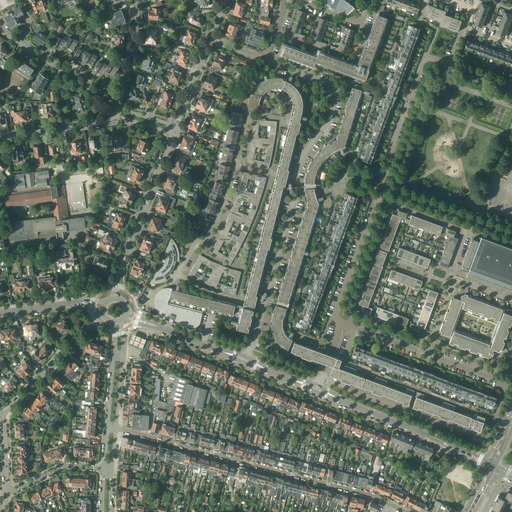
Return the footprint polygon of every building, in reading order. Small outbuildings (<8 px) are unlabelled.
[(42,13),(43,15),(44,18),(47,17),(45,11),(48,10),(43,0),(39,0),(39,1),(38,1),(42,13)] [(308,0),(310,1),(310,0),(323,0),(331,8),(347,14),(354,7),(349,3),(344,0),(308,0)] [(406,10),(409,2),(404,0),(401,8),(406,10)] [(42,19),(44,18),(43,15),(42,13),(38,1),(36,2),(34,1),(32,2),(32,4),(35,13),(33,14),(34,16),(39,14),(40,16),(41,16),(42,19)] [(245,4),(245,3),(242,2),(241,3),(237,2),(235,8),(245,11),(246,7),(244,7),(245,5),(247,5),(247,4),(245,4)] [(262,13),(262,12),(269,13),(269,9),(272,9),(273,3),(264,2),(264,8),(261,8),(260,12),(262,13)] [(411,12),(414,4),(409,2),(406,10),(405,12),(411,14),(411,12)] [(476,19),(474,24),(483,27),(484,25),(490,27),(491,25),(489,24),(485,22),(489,9),(491,10),(492,7),(490,6),(480,3),(479,6),(477,11),(477,13),(475,19),(476,19)] [(414,4),(411,12),(417,14),(420,5),(414,4)] [(445,11),(428,5),(424,17),(441,23),(439,26),(457,32),(461,21),(444,15),(445,11)] [(6,20),(12,30),(15,28),(13,25),(15,24),(16,27),(21,24),(18,19),(21,17),(20,15),(23,14),(23,13),(28,11),(25,6),(14,12),(14,11),(9,14),(10,14),(9,14),(7,13),(5,14),(5,16),(4,17),(5,17),(3,18),(3,19),(4,21),(5,21),(6,20)] [(149,10),(149,14),(148,15),(148,17),(149,18),(149,19),(160,19),(160,9),(152,8),(152,10),(149,10)] [(245,11),(235,8),(233,14),(242,17),(242,15),(244,15),(245,11)] [(111,12),(106,14),(112,28),(121,24),(121,26),(126,24),(121,10),(114,13),(115,15),(113,16),(111,12)] [(297,15),(305,18),(307,13),(299,10),(297,15)] [(189,15),(194,16),(191,23),(200,26),(203,19),(199,17),(199,16),(198,15),(199,12),(191,11),(189,15)] [(493,25),(492,28),(498,30),(497,33),(506,36),(508,31),(509,31),(511,26),(511,24),(511,23),(511,14),(510,14),(509,13),(503,11),(502,14),(504,15),(499,28),(495,26),(493,25)] [(268,18),(269,13),(262,12),(262,13),(259,13),(258,18),(259,19),(257,20),(258,22),(260,23),(269,25),(270,18),(268,18)] [(315,62),(319,63),(365,80),(388,19),(378,15),(366,48),(364,47),(357,66),(318,52),(317,57),(285,45),(281,56),(290,60),(291,58),(304,63),(303,65),(313,68),(315,62)] [(305,18),(297,15),(295,20),(303,23),(305,18)] [(320,18),(318,23),(326,26),(328,21),(320,18)] [(230,22),(228,28),(237,32),(238,29),(240,30),(242,26),(241,26),(242,23),(234,20),(232,23),(230,22)] [(326,26),(318,23),(316,28),(324,31),(326,26)] [(295,32),(295,33),(295,35),(298,36),(298,33),(299,34),(301,28),(293,25),(291,31),(295,32)] [(58,34),(60,35),(64,29),(60,27),(53,37),(55,39),(58,34)] [(345,27),(343,33),(352,36),(354,30),(345,27)] [(237,32),(228,28),(226,35),(235,38),(237,38),(239,35),(237,34),(237,32)] [(250,36),(247,44),(247,45),(248,45),(248,44),(261,48),(264,39),(265,39),(266,36),(265,36),(266,33),(266,32),(265,33),(263,32),(263,31),(262,32),(260,31),(260,30),(259,31),(257,30),(257,29),(257,30),(253,28),(250,36)] [(147,35),(147,36),(158,37),(158,30),(148,29),(148,33),(147,33),(147,35)] [(416,37),(418,33),(408,29),(406,33),(406,34),(408,35),(416,37)] [(186,37),(195,40),(197,34),(187,30),(185,35),(187,36),(186,37)] [(111,40),(115,40),(124,41),(124,35),(122,34),(123,31),(116,31),(116,34),(115,34),(112,34),(111,40)] [(39,34),(37,33),(33,38),(43,44),(46,39),(43,36),(43,35),(40,33),(39,34)] [(316,43),(319,44),(320,41),(320,42),(322,36),(314,33),(312,39),(317,40),(316,43)] [(352,36),(343,33),(342,38),(350,41),(352,36)] [(68,38),(65,36),(63,39),(61,37),(60,38),(57,36),(50,47),(53,49),(55,47),(60,50),(62,48),(68,38)] [(192,46),(195,40),(186,37),(187,36),(184,36),(182,42),(184,42),(184,43),(192,46)] [(404,38),(404,37),(401,36),(400,38),(403,39),(403,41),(401,40),(401,42),(402,42),(413,46),(415,41),(413,41),(404,38)] [(69,37),(68,38),(62,48),(65,50),(67,47),(72,51),(78,42),(72,38),(72,39),(69,37)] [(473,47),(476,38),(474,37),(473,39),(469,38),(468,41),(465,49),(472,51),(473,47)] [(473,47),(472,51),(477,53),(480,45),(481,42),(477,41),(478,39),(476,38),(473,47)] [(411,51),(413,46),(402,42),(401,46),(400,46),(404,48),(403,48),(411,51)] [(483,55),(488,43),(485,42),(485,43),(481,42),(480,45),(477,53),(483,55)] [(338,48),(339,49),(341,49),(346,51),(348,46),(340,43),(338,48)] [(490,43),(488,43),(483,55),(489,57),(490,56),(493,50),(489,48),(490,47),(488,46),(490,43)] [(395,44),(393,49),(395,50),(396,47),(399,48),(398,51),(402,52),(410,55),(410,54),(411,51),(403,48),(404,48),(400,46),(401,46),(398,46),(395,44)] [(496,60),(501,47),(499,47),(497,50),(496,49),(496,51),(493,50),(490,56),(489,57),(496,60)] [(501,47),(496,60),(503,62),(506,54),(507,51),(503,50),(503,51),(502,51),(503,48),(501,47)] [(78,59),(82,62),(88,53),(87,53),(82,49),(81,50),(79,48),(71,59),(74,61),(76,59),(77,60),(78,59)] [(189,53),(179,49),(178,52),(180,53),(179,56),(187,59),(189,53)] [(400,56),(408,59),(410,55),(402,52),(398,51),(397,50),(397,52),(398,53),(397,55),(400,56)] [(506,54),(503,62),(509,65),(511,57),(511,51),(511,54),(510,54),(510,52),(507,51),(506,54)] [(82,62),(81,63),(84,65),(85,62),(91,66),(97,57),(91,53),(90,54),(88,52),(87,53),(88,53),(82,62)] [(143,60),(144,61),(144,60),(154,63),(156,64),(158,56),(146,53),(145,56),(144,55),(144,56),(143,57),(143,58),(143,59),(143,60)] [(214,61),(224,65),(224,64),(225,65),(227,61),(224,60),(226,54),(221,53),(220,55),(217,54),(216,57),(215,57),(214,61)] [(399,60),(407,63),(408,59),(400,56),(397,55),(397,58),(395,57),(394,59),(399,60)] [(185,65),(187,59),(179,56),(177,62),(185,65)] [(10,71),(25,82),(35,67),(19,57),(10,71)] [(232,60),(245,66),(247,62),(233,57),(232,60)] [(407,63),(399,60),(394,59),(393,61),(395,61),(394,65),(397,66),(405,69),(407,63)] [(152,71),(154,63),(144,60),(144,61),(143,64),(142,64),(142,66),(142,68),(148,69),(147,72),(151,73),(152,71)] [(224,65),(214,61),(212,65),(213,65),(212,67),(222,71),(224,65)] [(108,66),(102,62),(101,63),(98,62),(91,72),(94,74),(96,71),(102,75),(103,72),(104,72),(108,66)] [(110,62),(108,66),(104,72),(106,74),(108,72),(114,75),(120,66),(114,62),(113,64),(110,62)] [(393,66),(393,69),(395,70),(403,73),(405,69),(397,66),(394,65),(392,64),(392,63),(389,62),(388,64),(393,66)] [(391,73),(394,74),(394,75),(402,78),(403,73),(395,70),(393,69),(390,68),(389,70),(392,71),(391,73)] [(171,76),(180,79),(180,78),(181,78),(181,76),(181,75),(182,73),(174,70),(171,76)] [(233,79),(240,82),(244,75),(237,71),(233,79)] [(386,75),(387,72),(385,71),(383,76),(384,76),(387,77),(392,79),(392,78),(400,81),(402,78),(394,75),(394,74),(391,73),(390,73),(389,76),(386,75)] [(30,87),(35,90),(45,74),(43,72),(41,72),(40,74),(39,74),(36,79),(35,80),(35,81),(34,83),(33,82),(30,87)] [(139,87),(141,88),(143,88),(144,88),(145,85),(144,85),(145,82),(142,80),(144,77),(143,77),(143,76),(143,75),(140,73),(139,74),(138,74),(138,75),(137,74),(136,77),(137,77),(135,82),(138,83),(136,86),(137,86),(138,87),(139,87)] [(45,74),(35,90),(40,93),(43,88),(42,88),(43,86),(44,86),(45,85),(44,84),(48,79),(47,79),(48,77),(48,76),(45,74)] [(244,304),(254,307),(254,306),(255,304),(256,301),(256,299),(257,294),(258,292),(259,288),(270,245),(270,243),(270,242),(281,201),(281,200),(285,182),(286,180),(287,178),(287,175),(289,170),(287,169),(296,133),(298,133),(299,128),(300,122),(299,122),(301,112),(303,112),(304,105),(303,99),(303,98),(301,92),(297,87),(292,82),(290,81),(288,80),(286,79),(279,77),(273,77),(267,79),(266,75),(266,74),(265,74),(264,74),(264,75),(263,75),(263,76),(265,80),(260,82),(255,86),(255,87),(251,92),(250,97),(246,96),(245,96),(244,97),(244,98),(245,99),(249,100),(248,105),(248,107),(249,112),(252,111),(259,109),(259,105),(259,101),(261,97),(263,94),(266,91),(270,89),(274,88),(278,88),(282,89),(286,91),(289,94),(291,97),(293,101),(293,105),(292,110),(290,121),(289,124),(289,125),(288,127),(288,129),(279,164),(277,170),(277,172),(277,173),(276,175),(275,178),(275,180),(272,192),(260,238),(260,239),(260,241),(259,242),(259,244),(247,290),(246,296),(245,298),(245,299),(244,302),(244,304)] [(206,81),(216,85),(217,81),(216,80),(217,77),(209,75),(208,77),(207,77),(206,81)] [(172,83),(177,85),(178,82),(179,82),(180,80),(179,80),(180,79),(171,76),(169,81),(169,82),(169,83),(172,84),(172,83)] [(391,83),(399,86),(400,81),(392,78),(392,79),(387,77),(386,79),(389,80),(388,82),(391,83)] [(216,85),(206,81),(204,85),(205,85),(204,88),(212,91),(213,88),(214,89),(216,85)] [(389,87),(389,88),(398,91),(399,86),(391,83),(388,82),(386,86),(389,87)] [(272,316),(271,323),(271,329),(273,336),(277,341),(282,346),(287,350),(288,350),(292,340),(291,339),(291,338),(289,336),(288,335),(287,334),(286,333),(285,334),(283,331),(282,327),(282,323),(283,319),(299,267),(302,257),(302,255),(304,249),(305,247),(318,205),(319,206),(320,204),(319,201),(318,198),(317,198),(316,194),(316,193),(316,191),(315,189),(315,185),(315,184),(316,179),(317,174),(319,169),(321,165),(324,161),(327,157),(331,154),(336,152),(339,150),(340,150),(343,149),(344,148),(345,148),(346,143),(361,96),(363,97),(370,100),(372,96),(363,94),(363,95),(362,94),(362,92),(363,91),(364,91),(365,88),(356,85),(355,84),(353,88),(352,87),(336,139),(334,140),(330,142),(325,145),(320,149),(316,154),(312,159),(309,165),(306,171),(305,177),(305,179),(304,183),(304,185),(304,188),(305,193),(306,196),(307,202),(293,249),(281,287),(277,299),(276,302),(276,303),(276,304),(272,316)] [(133,98),(138,99),(141,88),(139,87),(138,87),(137,90),(134,90),(134,92),(131,91),(130,92),(129,95),(129,96),(129,98),(132,99),(133,98)] [(141,88),(138,99),(138,100),(138,101),(141,102),(142,100),(147,101),(148,98),(149,99),(150,96),(149,95),(149,94),(142,92),(143,88),(141,88)] [(398,91),(389,88),(387,93),(395,97),(398,91)] [(44,89),(38,98),(41,100),(47,91),(44,89)] [(165,92),(163,99),(170,102),(172,98),(173,98),(173,97),(173,96),(173,95),(165,92)] [(81,96),(73,93),(72,96),(76,98),(75,101),(75,102),(76,103),(75,108),(78,109),(79,109),(79,110),(82,111),(82,110),(83,111),(85,106),(87,106),(88,103),(87,102),(87,101),(86,101),(86,100),(84,99),(84,100),(80,98),(81,96)] [(386,94),(385,98),(394,102),(395,97),(387,93),(386,94)] [(200,97),(198,101),(209,106),(211,106),(214,100),(201,95),(200,98),(200,97)] [(163,99),(160,98),(157,97),(156,96),(155,101),(157,102),(157,103),(158,103),(158,104),(160,105),(168,108),(169,107),(170,106),(169,105),(170,102),(163,99)] [(392,107),(394,102),(385,98),(383,98),(381,103),(383,104),(391,107),(392,107)] [(211,106),(209,106),(198,101),(198,102),(197,102),(196,104),(197,104),(196,105),(197,106),(196,108),(204,111),(205,108),(210,110),(211,106)] [(389,111),(391,107),(383,104),(381,103),(380,102),(379,105),(376,104),(374,103),(373,105),(376,106),(381,108),(389,111)] [(43,114),(42,114),(43,118),(52,116),(52,113),(54,113),(52,103),(41,105),(42,109),(43,114)] [(372,106),(371,109),(373,110),(374,107),(377,108),(376,111),(380,113),(380,111),(388,114),(389,111),(381,108),(376,106),(373,105),(372,106)] [(20,112),(22,121),(29,120),(28,118),(30,118),(29,107),(23,108),(23,111),(20,112)] [(233,112),(231,117),(241,120),(243,114),(238,113),(239,110),(232,108),(231,111),(233,112)] [(380,113),(378,117),(386,120),(388,114),(380,111),(380,113)] [(15,123),(22,121),(20,112),(13,113),(13,112),(10,112),(11,116),(14,116),(15,123)] [(203,119),(201,118),(193,115),(192,118),(192,117),(190,122),(202,126),(204,122),(206,118),(203,117),(203,119)] [(228,123),(228,126),(234,128),(235,125),(240,126),(241,120),(231,117),(230,123),(228,123)] [(254,119),(252,130),(258,131),(259,125),(265,125),(265,120),(254,119)] [(373,121),(372,124),(375,125),(375,126),(383,129),(385,123),(377,120),(377,121),(372,119),(372,121),(373,121)] [(270,126),(270,133),(275,134),(277,122),(265,120),(265,125),(270,126)] [(190,122),(189,125),(189,126),(188,128),(200,132),(202,126),(190,122)] [(372,124),(369,123),(366,122),(366,124),(369,125),(371,126),(370,129),(381,133),(383,129),(375,126),(375,125),(372,124)] [(234,130),(234,128),(228,126),(227,129),(229,129),(227,135),(237,137),(239,131),(234,130)] [(379,138),(381,133),(370,129),(369,132),(364,129),(364,130),(363,131),(366,132),(367,133),(372,134),(371,135),(379,138)] [(251,141),(262,143),(263,138),(257,137),(258,131),(252,130),(251,141)] [(364,137),(370,139),(370,138),(378,141),(379,138),(371,135),(372,134),(367,133),(366,132),(363,131),(362,136),(364,137)] [(182,141),(193,146),(196,137),(188,133),(187,136),(185,135),(183,138),(182,139),(182,140),(182,141)] [(268,139),(263,138),(262,143),(273,145),(275,134),(270,133),(268,139)] [(224,141),(223,143),(230,145),(231,142),(236,144),(237,137),(227,135),(226,141),(224,141)] [(111,137),(113,146),(113,148),(116,148),(116,146),(118,146),(119,147),(122,147),(121,139),(123,139),(122,136),(111,137)] [(89,141),(91,154),(88,155),(89,161),(93,160),(92,154),(94,153),(93,147),(95,147),(95,149),(99,148),(98,139),(94,140),(93,138),(90,139),(90,140),(89,141)] [(147,152),(149,144),(140,140),(136,151),(134,150),(132,155),(138,157),(139,153),(141,154),(142,150),(147,152)] [(73,154),(74,154),(74,155),(77,154),(81,153),(81,152),(82,150),(80,149),(80,148),(79,148),(79,145),(81,145),(81,141),(72,143),(73,149),(72,149),(71,149),(71,150),(70,151),(70,152),(71,153),(71,154),(72,154),(73,154)] [(193,146),(182,141),(182,142),(181,143),(180,144),(181,145),(180,148),(182,149),(180,151),(187,154),(188,151),(190,152),(193,146)] [(249,152),(254,153),(255,147),(261,148),(262,143),(251,141),(249,152)] [(363,148),(366,149),(366,148),(374,151),(376,146),(368,143),(366,142),(363,148)] [(230,145),(223,143),(223,146),(224,146),(223,152),(233,155),(234,149),(229,148),(230,145)] [(262,143),(261,148),(267,149),(266,154),(266,155),(271,156),(273,145),(262,143)] [(50,154),(58,153),(57,144),(48,145),(50,154)] [(40,146),(33,147),(35,158),(39,157),(40,163),(47,162),(46,156),(42,156),(40,146)] [(372,157),(374,151),(366,148),(366,149),(364,154),(368,156),(368,155),(372,157)] [(22,159),(22,156),(23,156),(22,152),(21,152),(21,149),(12,151),(14,163),(19,162),(19,160),(22,159)] [(231,161),(233,155),(223,152),(221,158),(220,158),(219,160),(219,161),(226,162),(226,160),(231,161)] [(257,166),(259,161),(253,159),(254,153),(249,152),(246,163),(257,166)] [(368,156),(364,154),(360,152),(360,154),(361,155),(360,158),(362,159),(362,160),(370,163),(372,157),(368,155),(368,156)] [(174,161),(174,162),(185,166),(189,157),(180,153),(178,156),(177,155),(175,159),(174,160),(174,161)] [(271,156),(266,155),(266,156),(264,162),(259,161),(257,166),(268,168),(271,157),(271,156)] [(226,162),(219,161),(219,160),(217,159),(217,161),(219,162),(218,164),(220,164),(218,170),(228,172),(230,166),(225,165),(226,162)] [(182,173),(185,166),(174,162),(174,163),(173,163),(173,164),(173,165),(172,167),(174,167),(172,172),(179,175),(180,172),(182,173)] [(128,172),(130,173),(141,177),(143,171),(135,167),(131,165),(128,172)] [(17,192),(2,194),(3,195),(1,195),(3,207),(4,207),(52,201),(54,217),(61,216),(61,220),(68,219),(65,201),(69,200),(70,211),(86,209),(83,183),(63,186),(57,187),(56,186),(51,187),(50,185),(46,185),(45,178),(49,178),(48,170),(25,173),(26,175),(23,176),(23,174),(14,175),(16,190),(17,190),(17,192)] [(215,175),(215,178),(221,180),(222,177),(227,179),(228,172),(218,170),(217,176),(215,175)] [(254,180),(255,175),(244,172),(241,183),(247,184),(248,178),(254,180)] [(141,177),(130,173),(129,176),(131,177),(130,180),(131,180),(130,182),(133,183),(134,181),(139,183),(141,177)] [(266,178),(255,175),(254,180),(259,181),(258,188),(263,189),(266,178)] [(167,181),(166,182),(177,186),(179,187),(183,178),(178,177),(178,179),(169,176),(167,179),(166,181),(167,181)] [(220,183),(221,180),(215,178),(214,181),(215,181),(213,187),(223,191),(225,185),(220,183)] [(175,193),(177,186),(166,182),(166,183),(165,183),(165,185),(164,189),(167,190),(166,192),(174,195),(175,193)] [(121,196),(131,200),(133,194),(126,191),(128,186),(121,183),(118,190),(119,191),(119,192),(122,193),(121,196)] [(238,193),(249,197),(250,192),(245,190),(247,184),(241,183),(238,193)] [(221,197),(223,191),(213,187),(211,193),(210,193),(209,195),(215,198),(218,199),(218,198),(218,197),(217,197),(217,196),(218,196),(221,197)] [(250,192),(249,197),(259,200),(263,189),(258,188),(256,194),(250,192)] [(234,204),(240,206),(242,200),(247,201),(249,197),(238,193),(234,204)] [(348,199),(347,200),(351,201),(351,202),(355,204),(357,197),(349,194),(349,195),(345,193),(344,196),(346,197),(345,198),(348,199)] [(214,201),(215,198),(209,195),(208,198),(209,199),(207,204),(216,208),(219,203),(214,201)] [(123,208),(124,205),(128,206),(131,200),(121,196),(117,205),(119,206),(118,206),(123,208)] [(158,202),(170,207),(172,201),(174,202),(175,198),(170,196),(169,199),(161,196),(161,199),(160,198),(158,202)] [(249,197),(247,201),(252,203),(250,210),(256,212),(259,200),(249,197)] [(330,209),(330,208),(332,203),(330,197),(324,200),(323,204),(322,204),(321,206),(330,209)] [(342,205),(345,206),(353,209),(355,204),(351,202),(351,201),(347,200),(347,202),(343,200),(342,203),(340,202),(339,204),(342,205)] [(170,207),(158,202),(157,207),(156,209),(157,209),(156,212),(163,215),(165,210),(168,211),(169,207),(170,207)] [(214,214),(216,208),(207,204),(204,210),(203,209),(201,212),(208,215),(209,212),(214,214)] [(240,218),(242,213),(237,211),(240,206),(234,204),(230,214),(240,218)] [(351,214),(353,209),(345,206),(342,205),(339,204),(338,206),(341,207),(340,210),(343,211),(351,214)] [(256,212),(250,210),(248,216),(242,213),(240,218),(251,223),(256,212)] [(336,213),(342,215),(342,216),(350,219),(351,214),(343,211),(340,210),(339,212),(334,210),(333,212),(336,213)] [(396,216),(401,217),(405,219),(407,213),(398,210),(396,215),(396,216)] [(109,215),(108,217),(110,218),(113,219),(114,220),(123,223),(124,221),(126,220),(126,219),(125,217),(126,217),(122,215),(122,214),(120,213),(119,214),(118,213),(118,214),(110,211),(109,215)] [(208,215),(201,212),(200,214),(202,215),(199,220),(208,225),(211,220),(206,218),(208,215)] [(340,219),(348,222),(350,219),(342,216),(342,215),(336,213),(333,212),(332,217),(334,217),(335,215),(337,215),(336,219),(340,220),(340,219)] [(230,214),(226,224),(231,226),(233,220),(239,223),(240,218),(230,214)] [(390,219),(399,222),(401,217),(396,216),(396,215),(392,214),(390,219)] [(414,226),(417,217),(411,215),(410,220),(409,222),(408,224),(414,226)] [(54,217),(52,217),(51,217),(8,223),(9,232),(12,231),(12,234),(9,234),(10,241),(56,235),(57,239),(63,238),(63,234),(65,233),(65,231),(85,228),(84,217),(68,219),(61,220),(61,216),(54,217)] [(151,222),(150,223),(162,227),(164,221),(153,216),(152,220),(151,220),(150,221),(151,222)] [(417,217),(414,226),(413,228),(418,230),(419,227),(419,228),(422,219),(417,217)] [(241,231),(247,233),(251,223),(240,218),(239,223),(244,225),(241,231)] [(122,226),(123,223),(114,220),(113,219),(110,224),(108,224),(107,227),(113,229),(113,228),(116,229),(117,228),(121,230),(121,229),(122,229),(123,227),(122,226)] [(388,224),(397,227),(399,222),(390,219),(388,224)] [(424,229),(427,221),(422,219),(419,228),(424,229)] [(205,231),(208,225),(199,220),(196,226),(194,225),(193,228),(199,231),(200,229),(205,231)] [(429,231),(432,223),(427,221),(424,229),(429,231)] [(160,231),(162,227),(150,223),(149,224),(148,225),(149,226),(148,229),(156,233),(157,230),(160,231)] [(434,233),(437,225),(432,223),(429,231),(434,233)] [(226,224),(221,234),(231,239),(233,234),(228,232),(231,226),(226,224)] [(387,229),(395,232),(397,227),(388,224),(387,229)] [(442,227),(437,225),(434,233),(439,235),(440,233),(440,231),(442,227)] [(453,237),(454,236),(455,231),(447,228),(445,234),(449,235),(453,237)] [(395,232),(387,229),(385,234),(393,237),(395,232)] [(100,241),(102,241),(114,246),(117,240),(107,236),(108,233),(105,232),(105,233),(103,232),(103,231),(99,230),(98,232),(104,235),(102,238),(101,237),(100,241)] [(330,231),(327,230),(326,232),(329,233),(332,234),(331,236),(334,237),(342,240),(343,236),(335,233),(330,231)] [(238,237),(233,234),(231,239),(242,244),(247,233),(241,231),(238,237)] [(216,243),(221,246),(224,241),(229,243),(231,239),(221,234),(216,243)] [(393,237),(385,234),(383,239),(391,242),(393,237)] [(449,235),(447,240),(456,243),(458,238),(454,236),(453,237),(449,235)] [(340,245),(342,240),(334,237),(331,236),(330,239),(324,237),(323,239),(325,239),(326,240),(328,240),(328,241),(328,240),(332,242),(340,245)] [(143,242),(142,243),(151,246),(153,247),(155,243),(152,242),(153,240),(145,237),(144,240),(143,240),(142,242),(143,242)] [(511,248),(481,237),(479,242),(471,239),(461,266),(463,267),(462,269),(468,272),(466,277),(511,294),(511,248)] [(172,238),(165,253),(165,255),(165,256),(165,259),(164,263),(162,266),(159,268),(156,270),(150,284),(153,284),(157,284),(160,283),(164,281),(167,280),(165,277),(164,275),(166,274),(168,272),(170,270),(171,268),(172,265),(173,263),(174,260),(175,261),(179,261),(179,260),(179,258),(179,256),(179,253),(178,249),(177,246),(176,243),(174,241),(173,240),(172,238)] [(231,239),(229,243),(234,246),(231,252),(236,254),(242,244),(231,239)] [(339,248),(340,245),(332,242),(328,240),(328,241),(328,240),(327,243),(324,242),(325,239),(323,239),(322,243),(325,244),(330,246),(331,246),(339,248)] [(389,247),(391,242),(383,239),(381,244),(389,247)] [(456,243),(447,240),(446,245),(454,248),(456,243)] [(114,247),(114,246),(102,241),(99,248),(101,249),(112,253),(113,249),(114,249),(114,248),(114,247)] [(148,253),(151,246),(142,243),(142,244),(141,244),(141,246),(140,249),(146,252),(145,256),(150,258),(151,255),(148,254),(148,253)] [(220,259),(223,254),(218,251),(221,246),(216,243),(210,253),(220,259)] [(326,250),(329,251),(337,254),(337,253),(339,248),(331,246),(330,246),(325,244),(322,243),(321,245),(327,247),(326,250)] [(389,247),(381,244),(379,249),(379,250),(387,252),(387,253),(389,250),(392,251),(392,248),(389,247)] [(452,253),(454,248),(446,245),(444,250),(452,253)] [(405,250),(400,248),(396,256),(402,258),(405,250)] [(379,250),(379,249),(378,249),(376,255),(385,258),(387,252),(379,250)] [(411,249),(410,252),(407,260),(412,262),(415,253),(416,251),(411,249)] [(337,254),(337,253),(337,254),(329,251),(326,250),(325,252),(322,251),(321,253),(324,254),(327,256),(336,259),(337,254)] [(410,252),(405,250),(402,258),(407,260),(410,252)] [(444,250),(442,255),(450,259),(452,253),(444,250)] [(58,259),(59,266),(62,266),(63,268),(69,267),(68,265),(72,264),(72,265),(77,264),(75,251),(70,251),(71,257),(58,259)] [(236,254),(231,252),(228,257),(223,254),(220,259),(230,265),(236,254)] [(415,253),(412,262),(417,264),(420,255),(415,253)] [(207,266),(210,260),(200,255),(194,265),(199,267),(202,262),(207,266)] [(425,257),(420,255),(417,264),(422,266),(425,257)] [(442,255),(440,260),(448,264),(450,259),(442,255)] [(99,257),(99,258),(95,256),(92,263),(96,264),(96,265),(106,268),(108,261),(99,257)] [(325,260),(325,261),(334,264),(336,259),(327,256),(325,260)] [(425,257),(422,266),(427,268),(430,259),(425,257)] [(373,263),(374,263),(382,266),(383,261),(375,258),(373,263)] [(134,266),(133,266),(142,270),(143,266),(147,267),(149,262),(145,260),(144,263),(136,260),(135,263),(134,264),(133,265),(134,266)] [(210,260),(207,266),(213,268),(211,274),(215,275),(220,265),(210,260)] [(448,264),(440,260),(438,266),(446,269),(448,264)] [(318,265),(320,265),(323,266),(332,270),(334,264),(325,261),(324,262),(323,262),(322,263),(321,263),(319,263),(318,265)] [(374,263),(372,268),(381,271),(382,267),(382,266),(374,263)] [(199,267),(194,265),(189,275),(200,281),(202,276),(196,272),(199,267)] [(228,274),(230,269),(220,265),(215,275),(220,277),(222,272),(228,274)] [(145,271),(142,270),(133,266),(133,267),(132,267),(132,269),(132,270),(131,273),(139,276),(140,275),(143,276),(145,271)] [(323,266),(321,271),(329,274),(330,274),(332,270),(323,266)] [(34,276),(33,268),(29,269),(30,276),(25,277),(25,278),(21,279),(23,290),(27,290),(27,289),(30,289),(29,280),(30,280),(30,277),(34,276)] [(372,268),(370,273),(379,277),(381,271),(372,268)] [(235,276),(233,282),(238,283),(241,272),(230,269),(228,274),(235,276)] [(388,278),(387,281),(393,283),(397,272),(391,270),(388,278)] [(327,279),(329,274),(321,271),(320,275),(319,276),(327,279)] [(312,278),(318,280),(318,279),(326,282),(327,279),(319,276),(320,275),(314,273),(311,272),(309,277),(311,277),(312,275),(315,276),(314,278),(312,278)] [(402,273),(397,272),(393,283),(398,285),(399,282),(402,273)] [(370,273),(368,279),(377,282),(379,277),(370,273)] [(399,282),(404,284),(407,275),(402,273),(399,282)] [(18,291),(23,290),(21,279),(17,279),(16,278),(14,279),(13,274),(8,275),(10,285),(14,284),(15,291),(18,290),(18,291)] [(202,276),(200,281),(211,286),(215,275),(211,274),(209,279),(204,277),(202,276)] [(49,275),(45,276),(47,287),(51,286),(54,286),(52,277),(50,277),(49,275)] [(220,277),(215,275),(211,286),(223,291),(225,285),(224,285),(218,283),(220,277)] [(404,284),(409,286),(412,277),(407,275),(404,284)] [(47,287),(45,276),(41,276),(42,278),(39,278),(39,281),(38,282),(39,285),(40,285),(40,288),(43,287),(43,288),(47,287)] [(312,278),(311,277),(309,277),(309,279),(314,281),(313,283),(314,284),(316,285),(324,287),(326,282),(318,279),(318,280),(312,278)] [(412,277),(409,286),(414,287),(417,279),(412,277)] [(366,284),(375,287),(377,282),(368,279),(366,284)] [(417,279),(414,287),(414,288),(413,290),(418,292),(419,289),(422,281),(417,279)] [(225,285),(223,291),(235,294),(238,283),(233,282),(232,287),(227,286),(225,285)] [(323,292),(324,287),(316,285),(314,284),(313,284),(312,286),(307,284),(306,286),(309,287),(314,289),(315,289),(323,292)] [(373,292),(375,287),(366,284),(365,289),(373,292)] [(314,289),(306,286),(304,290),(307,291),(307,292),(321,297),(323,292),(315,289),(314,289)] [(154,299),(154,303),(154,304),(155,307),(155,308),(157,311),(160,314),(161,314),(165,316),(169,318),(168,320),(172,322),(173,320),(189,327),(190,327),(193,327),(197,326),(200,324),(200,323),(203,312),(173,304),(168,303),(172,288),(167,288),(163,289),(159,291),(156,294),(154,298),(154,299)] [(172,288),(168,303),(173,304),(203,312),(204,312),(205,312),(206,313),(206,312),(208,313),(209,313),(211,314),(212,314),(214,315),(215,315),(217,315),(218,316),(218,315),(219,316),(221,316),(221,314),(227,316),(227,313),(233,314),(235,306),(235,304),(224,301),(223,301),(220,300),(219,300),(214,299),(214,298),(203,296),(193,293),(183,291),(182,291),(177,289),(176,289),(172,288)] [(363,294),(371,297),(373,292),(365,289),(363,294)] [(429,289),(427,295),(436,298),(438,292),(429,289)] [(311,298),(319,301),(321,297),(307,292),(307,291),(304,290),(304,292),(309,294),(308,296),(311,298)] [(442,323),(439,331),(441,331),(440,333),(449,337),(461,304),(462,301),(464,302),(463,304),(462,308),(466,309),(467,308),(471,309),(470,311),(478,314),(478,312),(483,314),(482,315),(490,318),(490,316),(494,318),(494,320),(498,321),(502,309),(489,304),(467,296),(468,295),(468,294),(465,293),(461,295),(460,297),(461,299),(461,300),(454,298),(453,300),(451,299),(449,304),(448,307),(450,308),(448,312),(447,311),(444,319),(446,319),(444,324),(442,323)] [(369,302),(371,297),(363,294),(361,299),(369,302)] [(425,300),(434,303),(435,300),(436,298),(427,295),(425,300)] [(304,300),(310,302),(309,303),(314,304),(317,306),(319,301),(311,298),(308,296),(307,299),(305,298),(304,300)] [(316,309),(317,306),(314,304),(309,303),(310,302),(304,300),(301,299),(300,304),(301,304),(302,305),(308,307),(308,306),(316,309)] [(359,304),(363,306),(367,307),(368,307),(369,302),(361,299),(359,304)] [(424,305),(432,308),(434,303),(425,300),(424,304),(424,305)] [(422,310),(430,313),(431,310),(432,308),(424,305),(422,310)] [(248,332),(253,310),(236,306),(234,315),(237,315),(235,320),(233,320),(232,320),(232,321),(232,322),(235,323),(233,328),(248,332)] [(372,308),(368,307),(367,307),(363,306),(361,311),(370,314),(372,308)] [(374,316),(380,318),(383,309),(378,307),(377,309),(376,311),(374,316)] [(388,311),(385,319),(390,321),(393,313),(394,310),(389,308),(388,311)] [(451,337),(449,343),(453,345),(454,343),(458,344),(457,346),(465,349),(465,347),(470,349),(469,350),(477,353),(477,351),(481,353),(481,355),(486,357),(488,357),(492,355),(493,353),(492,351),(495,350),(499,351),(500,349),(501,350),(504,342),(502,341),(504,337),(506,338),(508,330),(507,330),(508,326),(510,326),(511,320),(511,318),(511,315),(511,310),(505,308),(492,343),(492,344),(490,345),(489,344),(453,331),(451,337)] [(388,311),(383,309),(380,318),(385,319),(388,311)] [(302,314),(305,315),(311,317),(311,319),(312,319),(314,314),(306,311),(303,310),(302,312),(302,313),(302,314)] [(420,315),(428,318),(429,316),(430,313),(422,310),(420,315)] [(393,313),(390,321),(395,323),(398,315),(393,313)] [(403,317),(398,315),(395,323),(400,325),(403,317)] [(418,320),(426,323),(428,320),(428,318),(420,315),(418,320)] [(408,318),(403,317),(400,325),(405,327),(407,322),(408,320),(408,318)] [(425,328),(426,323),(418,320),(415,319),(413,324),(416,325),(420,327),(425,328)] [(52,325),(49,327),(49,325),(45,326),(46,329),(46,333),(50,331),(57,327),(58,331),(59,331),(61,335),(65,332),(64,331),(69,329),(65,321),(64,322),(63,320),(56,324),(55,323),(52,325)] [(308,331),(310,327),(299,323),(298,327),(300,328),(308,331)] [(416,325),(413,324),(412,323),(410,329),(418,332),(420,327),(416,325)] [(33,343),(33,340),(32,334),(31,325),(24,326),(25,335),(28,335),(29,344),(30,344),(33,343)] [(8,342),(7,329),(3,330),(0,330),(0,338),(1,339),(1,341),(5,340),(5,343),(8,342)] [(11,329),(7,329),(8,342),(12,342),(12,339),(16,339),(15,329),(11,329)] [(139,356),(144,358),(145,357),(145,355),(147,350),(151,341),(150,341),(145,339),(139,356)] [(37,349),(37,350),(43,356),(44,356),(49,350),(47,348),(51,344),(47,340),(39,348),(37,349)] [(147,350),(154,353),(155,350),(158,343),(158,342),(156,342),(155,342),(151,340),(150,341),(151,341),(147,350)] [(91,358),(92,357),(93,353),(96,344),(93,343),(92,343),(91,342),(90,342),(89,342),(88,346),(87,346),(87,345),(85,350),(87,350),(86,351),(85,355),(91,358)] [(299,356),(306,358),(310,348),(294,342),(291,351),(299,354),(299,356)] [(159,343),(158,343),(155,350),(154,353),(160,355),(164,345),(161,344),(160,343),(159,343)] [(92,357),(91,358),(98,360),(99,355),(100,355),(101,355),(102,351),(104,351),(105,348),(102,347),(102,346),(101,346),(100,345),(99,345),(96,344),(93,353),(92,357)] [(165,354),(168,355),(171,348),(170,347),(169,347),(168,347),(165,346),(162,353),(161,354),(158,361),(162,362),(163,360),(164,360),(164,358),(164,356),(165,354)] [(32,349),(29,352),(32,355),(32,356),(35,359),(36,358),(39,361),(43,356),(37,350),(37,349),(34,347),(33,348),(32,349)] [(364,349),(360,347),(356,358),(360,359),(361,357),(364,349)] [(172,348),(171,348),(168,355),(174,358),(177,350),(174,349),(173,348),(172,348)] [(326,354),(310,348),(306,358),(313,361),(314,359),(322,363),(326,354)] [(175,358),(181,361),(184,353),(183,353),(183,352),(182,352),(181,352),(178,351),(175,358)] [(374,365),(375,362),(378,354),(373,352),(370,360),(369,363),(374,365)] [(185,354),(184,353),(181,361),(187,363),(190,356),(187,354),(186,354),(186,353),(185,354)] [(338,368),(340,362),(341,360),(330,356),(326,354),(322,363),(327,364),(333,367),(338,368)] [(374,365),(378,366),(382,356),(378,354),(375,362),(374,365)] [(193,369),(194,366),(197,359),(197,358),(196,358),(195,357),(194,357),(191,356),(189,363),(188,362),(187,366),(193,369)] [(382,356),(378,366),(378,367),(379,368),(382,369),(382,368),(386,357),(382,356)] [(21,362),(19,364),(28,372),(30,370),(29,370),(32,367),(31,366),(33,364),(27,359),(25,361),(23,359),(21,362)] [(197,359),(194,366),(200,368),(203,361),(200,360),(200,359),(199,359),(198,359),(197,359)] [(386,369),(391,371),(395,360),(390,359),(386,369)] [(67,364),(75,371),(77,369),(78,371),(81,368),(79,367),(79,366),(73,360),(70,363),(69,362),(67,364)] [(395,360),(391,371),(395,373),(399,362),(400,361),(397,360),(397,361),(395,360)] [(206,374),(207,371),(210,364),(209,363),(208,362),(207,363),(204,362),(201,369),(202,369),(200,372),(206,374)] [(400,374),(404,364),(399,362),(395,373),(396,374),(399,376),(400,374)] [(26,374),(28,372),(19,364),(14,369),(23,377),(26,374)] [(77,374),(75,371),(67,364),(66,365),(67,366),(64,369),(67,372),(65,374),(71,380),(77,374)] [(211,364),(210,364),(207,371),(206,374),(212,376),(216,366),(213,365),(213,364),(212,364),(211,364)] [(404,376),(408,365),(404,364),(400,374),(404,376)] [(330,375),(346,381),(351,368),(345,365),(343,370),(338,368),(333,367),(330,375)] [(409,378),(409,377),(413,367),(408,365),(404,376),(409,378)] [(413,367),(409,377),(414,379),(414,377),(415,377),(418,368),(413,366),(413,367)] [(90,379),(99,380),(100,373),(97,373),(98,368),(90,367),(90,372),(91,373),(90,379)] [(216,377),(219,379),(220,376),(223,369),(223,368),(221,368),(217,367),(214,374),(217,375),(216,377)] [(356,370),(351,368),(346,381),(361,387),(365,378),(355,374),(356,370)] [(422,370),(418,368),(415,377),(420,379),(423,370),(422,370)] [(220,376),(219,379),(225,381),(226,379),(229,371),(223,369),(220,376)] [(421,379),(425,381),(428,372),(423,370),(420,379),(421,379)] [(425,381),(430,383),(433,375),(434,374),(428,372),(425,381)] [(234,385),(237,377),(236,376),(235,376),(234,376),(231,375),(228,382),(234,385)] [(433,375),(430,383),(429,384),(434,386),(435,384),(438,376),(433,375)] [(2,379),(3,380),(6,383),(13,389),(17,384),(15,382),(16,380),(12,377),(11,378),(8,380),(6,378),(5,378),(3,376),(1,378),(2,379)] [(168,398),(166,403),(174,405),(175,401),(183,403),(202,407),(203,403),(204,403),(207,389),(193,385),(188,383),(189,379),(175,376),(169,399),(168,398)] [(437,388),(439,389),(442,378),(438,376),(435,384),(434,386),(434,388),(437,389),(437,388)] [(52,382),(59,388),(61,386),(62,388),(65,385),(64,383),(57,377),(56,377),(55,378),(55,379),(52,382)] [(239,378),(237,377),(234,385),(240,387),(243,380),(242,380),(242,378),(240,378),(239,378)] [(374,381),(365,378),(361,387),(377,393),(382,379),(376,377),(374,381)] [(439,389),(443,390),(447,380),(442,378),(439,389)] [(243,380),(240,387),(239,390),(244,392),(248,382),(246,381),(246,380),(244,379),(243,380)] [(387,381),(382,379),(377,393),(392,398),(396,389),(386,386),(387,381)] [(13,389),(6,383),(3,380),(2,382),(1,383),(3,385),(1,388),(0,389),(3,392),(4,391),(8,394),(13,389)] [(448,389),(451,381),(447,380),(443,390),(447,392),(448,389)] [(59,388),(52,382),(50,384),(49,385),(49,386),(48,386),(51,390),(49,392),(53,395),(55,393),(57,394),(61,390),(59,388)] [(249,391),(252,392),(253,392),(256,385),(255,385),(255,384),(253,383),(252,384),(250,383),(247,390),(245,393),(248,394),(249,391)] [(456,395),(460,397),(464,386),(460,384),(456,395)] [(256,385),(253,392),(252,392),(251,395),(255,397),(256,394),(258,395),(261,387),(259,386),(258,385),(257,385),(256,385)] [(464,398),(468,388),(468,387),(464,386),(460,397),(464,398)] [(207,389),(204,403),(208,404),(211,393),(212,393),(213,390),(210,388),(207,387),(207,389)] [(264,402),(265,400),(266,398),(269,390),(266,389),(266,388),(265,388),(264,388),(263,388),(260,395),(259,398),(263,399),(262,402),(264,402)] [(405,393),(396,389),(392,398),(408,404),(411,395),(412,396),(414,391),(407,388),(405,393)] [(464,399),(469,400),(473,389),(468,388),(464,398),(464,399)] [(474,402),(478,391),(475,390),(473,389),(469,400),(469,401),(469,400),(474,402)] [(272,392),(269,390),(266,398),(271,400),(274,393),(274,392),(273,391),(272,392)] [(98,392),(90,392),(87,391),(87,392),(87,397),(85,397),(85,402),(94,403),(94,398),(97,399),(98,392)] [(141,392),(130,391),(130,396),(139,397),(139,398),(145,399),(145,395),(141,395),(141,392)] [(484,393),(478,391),(474,402),(477,403),(476,406),(473,405),(472,408),(477,409),(477,407),(479,404),(480,401),(482,395),(483,394),(484,393)] [(43,393),(38,398),(43,403),(50,396),(46,392),(44,394),(43,393)] [(429,412),(432,403),(422,399),(424,395),(417,392),(415,397),(416,397),(413,406),(429,412)] [(277,408),(278,406),(282,396),(279,394),(277,393),(276,393),(273,400),(272,403),(276,404),(274,408),(277,409),(277,408)] [(482,395),(480,401),(479,404),(483,406),(483,405),(484,403),(487,394),(484,393),(483,394),(482,395)] [(487,407),(491,409),(492,408),(494,409),(495,406),(493,406),(496,397),(491,395),(490,397),(491,397),(487,407)] [(285,397),(282,396),(278,406),(284,408),(288,398),(287,398),(287,397),(285,396),(285,397)] [(33,402),(33,403),(39,408),(42,405),(41,405),(43,403),(38,398),(33,402)] [(292,408),(295,401),(294,401),(294,399),(293,399),(292,400),(289,398),(286,405),(286,408),(291,410),(292,408)] [(183,403),(175,401),(174,405),(177,406),(174,416),(179,417),(181,411),(182,407),(183,403)] [(300,408),(305,410),(308,404),(307,403),(307,402),(306,402),(305,402),(302,401),(300,408)] [(444,417),(449,404),(443,402),(442,406),(432,403),(429,412),(444,417)] [(37,411),(39,408),(33,403),(29,407),(34,413),(36,415),(39,418),(41,416),(39,414),(39,413),(36,411),(36,410),(37,411)] [(166,403),(165,407),(164,413),(167,414),(172,415),(174,405),(166,403)] [(161,423),(164,413),(165,407),(152,404),(152,410),(152,413),(149,413),(148,430),(151,430),(157,432),(159,424),(153,423),(154,418),(157,419),(158,416),(160,417),(159,422),(161,423)] [(460,423),(463,414),(453,411),(455,406),(449,404),(444,417),(460,423)] [(32,419),(36,415),(34,413),(29,407),(24,412),(24,413),(22,415),(25,418),(26,417),(28,420),(30,418),(32,419)] [(321,409),(320,409),(317,415),(316,417),(320,418),(321,417),(322,417),(325,411),(323,410),(323,409),(322,408),(321,409)] [(128,426),(132,426),(132,428),(148,430),(149,413),(147,413),(145,413),(144,413),(128,411),(128,426)] [(324,418),(329,420),(332,413),(331,412),(330,412),(329,412),(327,411),(324,418)] [(160,433),(166,434),(168,426),(169,424),(164,423),(165,421),(167,414),(164,413),(161,423),(163,423),(160,433)] [(472,428),(480,431),(484,418),(474,414),(473,418),(463,414),(460,423),(469,426),(469,424),(472,425),(473,423),(474,423),(472,428)] [(343,426),(344,426),(346,419),(345,418),(344,418),(343,418),(341,417),(338,424),(337,424),(335,424),(336,423),(335,423),(331,434),(329,437),(333,438),(333,439),(335,440),(336,438),(333,437),(335,432),(337,433),(338,430),(340,426),(343,427),(343,426)] [(350,429),(356,431),(359,424),(358,424),(358,423),(357,423),(356,423),(353,422),(350,429)] [(188,427),(185,440),(185,441),(187,441),(189,441),(194,424),(191,423),(190,428),(188,427)] [(170,434),(172,434),(173,434),(175,425),(173,424),(172,426),(169,425),(169,426),(168,426),(166,434),(170,435),(170,434)] [(179,426),(176,437),(180,439),(184,424),(182,424),(181,426),(179,426)] [(184,424),(180,439),(185,440),(188,427),(188,425),(184,424)] [(360,424),(359,424),(356,431),(355,434),(360,436),(364,426),(361,425),(361,424),(360,424)] [(197,434),(195,442),(199,444),(203,431),(203,430),(204,426),(201,426),(200,431),(198,430),(197,434)] [(364,440),(366,441),(371,429),(369,428),(368,427),(367,426),(366,427),(363,434),(366,435),(364,440)] [(207,432),(204,445),(208,446),(212,433),(213,429),(211,428),(210,432),(207,432)] [(374,430),(371,429),(366,441),(369,442),(371,437),(373,438),(376,431),(376,430),(375,429),(374,430)] [(24,430),(16,431),(16,438),(20,438),(20,440),(25,440),(24,433),(30,433),(30,430),(24,430)] [(377,443),(380,443),(383,434),(381,433),(381,432),(380,431),(379,432),(378,432),(375,439),(378,440),(377,443)] [(392,447),(398,433),(393,431),(389,440),(391,441),(389,447),(392,447)] [(216,439),(214,447),(218,449),(222,434),(220,433),(218,439),(216,439)] [(402,435),(398,433),(392,447),(394,448),(395,446),(394,446),(395,443),(398,444),(402,435)] [(386,435),(383,434),(380,443),(379,446),(381,447),(383,442),(386,443),(389,436),(388,436),(388,435),(387,434),(386,435)] [(226,437),(223,450),(227,451),(231,436),(227,435),(226,437)] [(406,437),(402,435),(398,444),(400,445),(397,450),(400,451),(401,450),(406,437)] [(231,436),(227,451),(232,452),(236,437),(231,436)] [(124,450),(127,439),(122,437),(120,438),(119,447),(118,461),(123,462),(124,450)] [(410,438),(406,437),(401,450),(403,450),(402,452),(404,453),(410,438)] [(414,440),(410,438),(404,453),(406,453),(408,448),(411,449),(414,440)] [(257,443),(253,458),(257,459),(261,444),(262,441),(259,440),(258,444),(257,443)] [(139,454),(146,456),(149,444),(142,443),(139,454)] [(421,453),(425,445),(421,443),(416,454),(420,456),(421,453)] [(16,448),(16,453),(28,452),(28,447),(25,447),(25,445),(25,444),(23,444),(23,445),(17,446),(17,448),(16,448)] [(57,458),(60,457),(61,457),(62,457),(63,456),(62,452),(64,451),(64,445),(63,444),(56,446),(56,444),(53,445),(54,447),(57,458)] [(422,459),(424,460),(424,459),(429,446),(425,445),(421,453),(420,456),(423,457),(422,459)] [(49,460),(52,459),(48,446),(46,447),(47,452),(43,453),(46,461),(47,461),(49,461),(49,460)] [(50,446),(48,446),(52,459),(55,458),(55,459),(56,458),(57,458),(54,447),(51,448),(50,446)] [(429,446),(424,459),(424,460),(428,462),(429,460),(434,448),(429,446)] [(297,457),(294,469),(295,469),(296,470),(297,469),(298,470),(302,453),(303,449),(301,449),(299,457),(297,457)] [(172,450),(170,459),(174,460),(174,467),(177,468),(181,452),(172,450)] [(181,452),(177,468),(181,469),(182,469),(186,454),(181,452)] [(314,461),(311,473),(315,474),(318,463),(316,462),(317,461),(319,452),(317,452),(314,461)] [(181,469),(181,472),(183,472),(184,467),(187,468),(190,455),(190,454),(188,454),(186,454),(182,469),(181,469)] [(304,462),(302,471),(306,472),(311,454),(308,454),(306,463),(304,462)] [(192,455),(188,469),(191,470),(191,472),(192,472),(193,469),(196,456),(192,455)] [(197,470),(197,472),(201,473),(205,459),(201,458),(197,470)] [(205,459),(201,473),(202,474),(202,472),(206,473),(210,460),(205,459)] [(215,462),(212,476),(213,476),(214,474),(217,475),(220,463),(215,462)] [(138,465),(137,469),(137,471),(143,472),(144,470),(145,463),(140,463),(139,465),(138,465)] [(221,476),(221,478),(222,479),(223,477),(226,477),(229,465),(224,464),(221,476)] [(26,465),(17,466),(17,470),(19,470),(19,474),(24,474),(24,473),(26,472),(26,470),(27,470),(26,465)] [(237,479),(236,482),(239,483),(239,482),(241,482),(244,469),(242,469),(242,468),(241,468),(240,468),(237,479)] [(244,469),(241,482),(245,483),(249,470),(248,470),(248,469),(246,469),(244,469)] [(254,486),(256,481),(258,473),(254,472),(249,489),(252,490),(253,486),(254,486)] [(266,475),(262,474),(257,492),(256,498),(260,499),(263,486),(266,475)] [(274,477),(270,476),(265,493),(264,496),(267,497),(267,494),(269,494),(274,477)] [(271,490),(270,494),(274,495),(279,478),(275,477),(271,490)] [(70,488),(72,488),(72,486),(72,478),(66,478),(66,480),(61,480),(64,486),(65,486),(70,486),(70,488)] [(279,478),(274,495),(277,496),(279,487),(280,488),(283,479),(279,478)] [(431,486),(434,480),(429,478),(426,483),(431,486)] [(131,479),(129,479),(123,479),(123,486),(128,486),(128,489),(135,490),(137,490),(137,486),(133,486),(133,479),(131,479)] [(379,492),(382,486),(383,482),(383,481),(378,479),(373,489),(379,492)] [(283,494),(282,496),(286,497),(287,494),(290,481),(286,480),(283,494)] [(434,480),(431,486),(438,489),(440,483),(437,482),(437,481),(435,480),(434,480)] [(53,484),(59,497),(61,496),(59,494),(63,492),(62,489),(61,489),(57,482),(53,484)] [(379,492),(384,494),(387,488),(389,483),(389,482),(388,482),(386,484),(383,482),(382,486),(379,492)] [(389,483),(387,488),(384,494),(390,496),(392,490),(394,487),(390,486),(391,483),(389,483)] [(57,498),(59,497),(53,484),(52,485),(52,484),(47,487),(48,487),(53,497),(56,496),(57,498)] [(394,490),(391,497),(396,499),(401,490),(401,489),(401,488),(396,485),(395,487),(394,490)] [(53,497),(48,487),(47,487),(42,490),(45,497),(48,495),(50,498),(52,501),(54,500),(53,497)] [(306,505),(306,506),(308,507),(310,501),(311,502),(315,488),(311,487),(306,505)] [(319,489),(315,505),(317,506),(319,498),(321,498),(323,490),(319,489)] [(401,489),(401,490),(396,499),(401,502),(405,495),(406,492),(401,489)] [(35,492),(35,493),(42,506),(42,507),(43,509),(46,507),(45,506),(44,504),(45,504),(44,501),(45,500),(46,499),(41,490),(35,492)] [(412,498),(415,491),(414,490),(413,492),(412,492),(409,497),(406,496),(403,503),(409,505),(412,498)] [(328,491),(324,508),(326,508),(328,500),(330,500),(332,492),(331,492),(332,491),(330,491),(329,491),(328,491)] [(511,511),(511,492),(510,491),(508,492),(506,497),(505,497),(505,498),(505,499),(500,496),(498,497),(497,499),(496,499),(497,500),(496,502),(496,503),(494,507),(493,507),(492,509),(491,509),(492,510),(490,511),(511,511)] [(40,509),(42,507),(42,506),(35,493),(30,496),(35,506),(37,509),(40,508),(40,509)] [(349,505),(352,506),(354,507),(356,501),(357,498),(351,496),(349,505)] [(420,511),(425,498),(423,497),(421,503),(417,501),(414,508),(420,511)] [(356,511),(358,507),(358,506),(362,507),(364,500),(357,498),(356,501),(354,507),(352,506),(351,509),(351,510),(354,511),(353,511),(356,511)] [(417,501),(412,498),(409,505),(414,508),(417,501)] [(425,498),(420,511),(422,511),(425,511),(428,506),(425,504),(427,499),(425,498)] [(16,501),(15,507),(23,509),(26,510),(26,508),(26,507),(24,507),(24,503),(22,503),(23,500),(19,499),(18,502),(16,501)] [(371,501),(367,511),(375,511),(378,505),(371,501)] [(448,506),(448,507),(441,503),(436,501),(434,505),(439,508),(436,511),(453,511),(455,510),(452,509),(448,506)]
